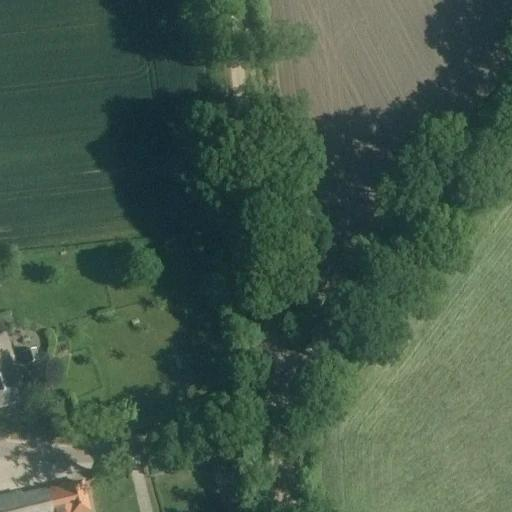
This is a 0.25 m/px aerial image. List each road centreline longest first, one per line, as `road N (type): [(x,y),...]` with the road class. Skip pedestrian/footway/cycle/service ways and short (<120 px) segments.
road 1 (unclassified): [(0,448),(124,452),(268,391),(308,358),(511,113)]
road 2 (track): [(228,0),(285,511)]
